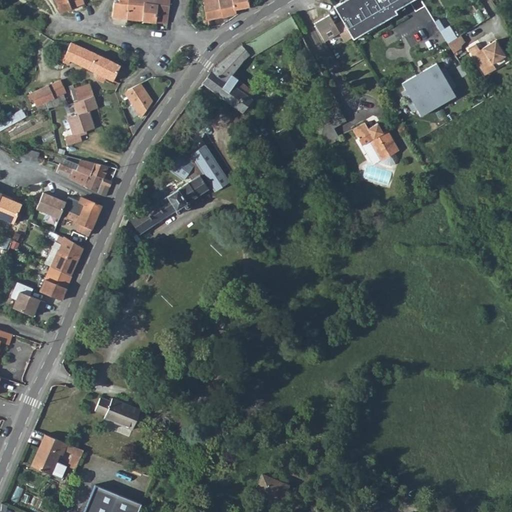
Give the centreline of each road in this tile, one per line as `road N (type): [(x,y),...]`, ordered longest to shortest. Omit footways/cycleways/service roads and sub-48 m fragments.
road 1 (residential): [(114,205),(25,416)]
road 2 (residential): [(217,46),(138,152),(114,205)]
road 3 (residential): [(175,35),(146,40),(50,16)]
road 4 (residential): [(114,205),(0,155)]
